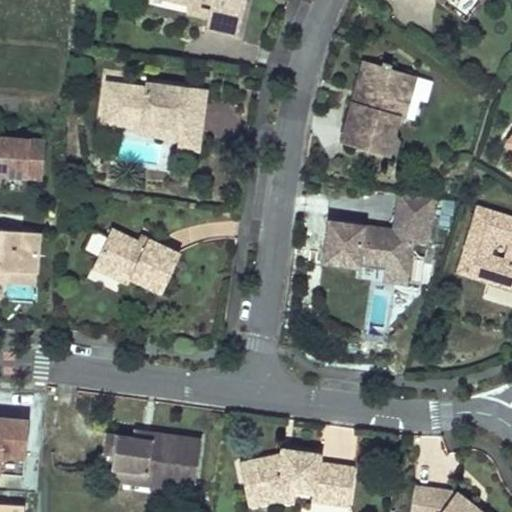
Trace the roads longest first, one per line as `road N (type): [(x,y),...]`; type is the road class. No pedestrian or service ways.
road 1 (unclassified): [(314,0),(279,104),(256,228),(249,379)]
road 2 (unclassified): [(500,398),(249,379)]
road 3 (unclassified): [(249,379),(0,365)]
